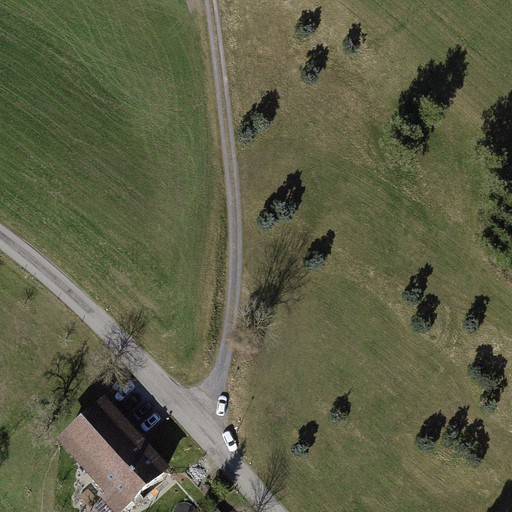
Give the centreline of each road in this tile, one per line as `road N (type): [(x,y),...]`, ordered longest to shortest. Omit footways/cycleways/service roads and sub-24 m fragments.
road 1 (track): [(210,0),(231,166),(235,279),(222,369),(193,418)]
road 2 (tertiary): [(273,511),(143,365),(0,235)]
